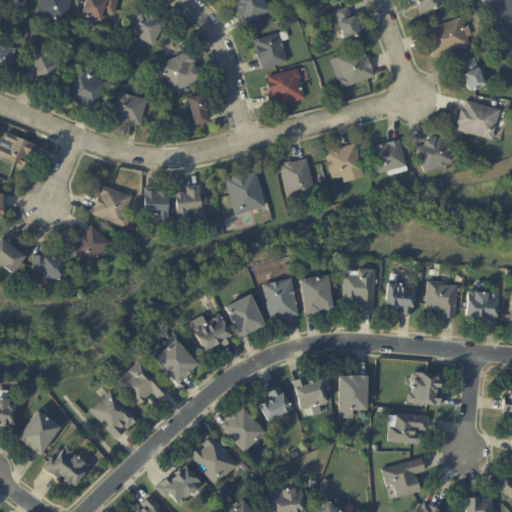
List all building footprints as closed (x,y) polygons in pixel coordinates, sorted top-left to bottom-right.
[(72,0),(65,24),(45,18),(44,19),(36,17),(40,0),(72,0)] [(110,0),(117,2),(113,16),(104,13),(101,23),(97,22),(96,24),(89,22),(89,20),(82,18),(87,0),(110,0)] [(263,0),(271,13),(248,26),(243,16),(242,17),(235,6),(237,5),(234,0),(263,0)] [(439,0),(441,5),(427,11),(427,12),(419,15),(414,1),(412,2),(411,0),(439,0)] [(157,17),(156,18),(166,24),(153,47),(126,32),(139,9),(150,15),(150,14),(157,17)] [(347,9),(352,20),(355,19),(362,36),(358,38),(359,39),(355,41),(355,39),(346,42),(345,41),(342,36),(343,35),(335,13),(347,9)] [(431,51),(429,47),(432,46),(426,31),(460,19),(463,27),(468,25),(472,35),(467,37),(470,44),(433,57),(431,51)] [(28,21),(34,23),(31,31),(26,29),(28,21)] [(279,67),(264,71),(260,60),(259,61),(257,55),(258,55),(255,42),(287,32),(289,41),(282,43),(288,64),(279,67)] [(0,48),(7,50),(15,52),(9,76),(0,73),(0,48)] [(368,60),(375,78),(343,91),(340,81),(338,82),(330,62),(365,49),(368,60)] [(34,87),(24,83),(37,51),(56,59),(57,57),(66,61),(51,95),(34,87)] [(195,61),(197,63),(194,65),(202,81),(187,88),(190,93),(182,97),(180,91),(171,95),(166,86),(159,89),(152,75),(160,71),(159,68),(191,52),(195,61)] [(466,84),(463,74),(464,73),(460,63),(473,59),(477,69),(478,68),(478,69),(482,68),(484,74),(481,75),(482,80),(483,79),(485,84),(484,86),(469,91),(466,84)] [(93,111),(68,100),(79,73),(85,76),(88,68),(98,71),(95,80),(106,85),(95,112),(93,111)] [(301,84),(305,100),(272,110),(269,97),(273,96),(272,92),(270,92),(268,86),(270,86),(268,79),(298,71),(299,72),(301,79),(300,81),(301,84)] [(147,102),(141,127),(130,125),(129,126),(121,125),(122,123),(111,120),(117,95),(147,102)] [(207,110),(208,112),(206,113),(208,124),(195,127),(188,100),(204,96),(207,110)] [(501,112),(493,141),(459,131),(461,125),(459,124),(462,111),(464,111),(467,102),(501,112)] [(34,148),(30,159),(26,157),(25,160),(27,161),(24,169),(0,158),(0,147),(10,151),(12,146),(4,142),(7,135),(35,146),(34,148)] [(442,138),(452,161),(425,173),(414,149),(425,145),(424,143),(435,137),(437,140),(442,138)] [(387,144),(400,140),(409,170),(390,175),(389,170),(378,174),(371,148),(387,144)] [(326,154),(332,152),(332,151),(341,149),(341,150),(344,150),(343,148),(356,145),(364,178),(344,183),(343,176),(333,179),(326,154)] [(312,194),(307,195),(307,193),(301,195),(302,198),(290,201),(281,166),(286,165),(285,163),(291,161),(291,163),(308,159),(316,193),(312,194)] [(264,209),(236,217),(226,183),(233,181),(233,179),(246,175),(246,178),(256,175),(266,209),(264,209)] [(126,197),(132,199),(124,218),(128,220),(124,229),(92,216),(99,197),(101,198),(105,188),(126,197)] [(201,201),(203,221),(196,222),(195,213),(188,213),(189,224),(179,225),(176,195),(184,194),(184,197),(188,196),(187,189),(200,188),(201,201)] [(146,190),(158,190),(157,196),(160,196),(160,194),(169,194),(168,222),(160,222),(160,216),(144,216),(146,190)] [(110,246),(90,267),(71,249),(92,228),(110,246)] [(0,240),(1,241),(23,259),(11,275),(0,266),(0,240)] [(46,261),(64,261),(64,283),(55,283),(55,285),(48,285),(48,283),(45,283),(45,274),(33,274),(33,258),(44,258),(44,261),(46,261)] [(375,280),(373,311),(360,311),(361,299),(357,299),(357,301),(344,300),(345,276),(359,277),(359,269),(376,270),(375,280)] [(316,312),(315,313),(309,314),(309,313),(305,314),(300,280),(328,276),(333,308),(331,308),(330,310),(325,311),(324,310),(322,310),(322,311),(318,311),(319,312),(316,312)] [(296,316),(270,322),(263,285),(291,280),(298,316),(296,316)] [(457,286),(455,319),(442,318),(442,311),(426,310),(427,282),(442,283),(442,286),(451,287),(451,286),(457,286)] [(389,284),(396,284),(396,285),(415,286),(413,308),(412,308),(411,315),(399,314),(399,309),(392,309),(392,306),(386,306),(387,284),(389,284)] [(491,292),(498,292),(498,295),(499,295),(498,318),(495,318),(495,323),(484,323),(485,317),(480,317),(479,320),(472,320),(472,317),(467,317),(468,291),(475,292),(475,293),(489,294),(490,292),(491,292)] [(265,326),(240,338),(225,308),(250,296),(265,326)] [(218,316),(219,318),(220,318),(233,343),(221,349),(218,345),(204,352),(193,330),(198,327),(199,328),(212,322),(211,320),(218,316)] [(190,374),(178,385),(155,360),(175,341),(198,365),(192,371),(193,372),(190,374)] [(162,385),(169,391),(159,400),(152,393),(140,404),(119,381),(141,361),(162,385)] [(440,375),(440,380),(443,381),(442,388),(438,388),(438,394),(442,394),(441,406),(408,404),(409,394),(414,394),(415,381),(412,381),(413,373),(440,375)] [(338,405),(339,377),(347,377),(347,376),(367,376),(366,410),(352,410),(352,418),(338,418),(338,405)] [(327,404),(319,405),(322,414),(315,416),(312,407),(301,410),(293,382),(305,379),(307,385),(310,385),(309,382),(316,380),(316,383),(322,381),(328,403),(327,404)] [(283,394),(292,410),(269,423),(260,406),(271,400),(268,394),(279,388),(283,394)] [(123,427),(122,428),(126,432),(116,440),(107,429),(110,426),(105,421),(101,424),(89,411),(112,390),(123,402),(120,405),(127,413),(130,410),(138,419),(127,429),(124,426),(123,427)] [(14,425),(9,424),(8,427),(1,426),(1,424),(0,423),(0,391),(11,392),(9,406),(16,406),(14,425)] [(511,412),(503,411),(504,399),(510,399),(511,391),(511,412)] [(265,434),(244,453),(221,427),(236,414),(237,415),(243,409),(265,434)] [(41,414),(61,427),(41,455),(39,453),(38,454),(33,451),(34,450),(32,448),(31,449),(26,445),(26,444),(19,439),(38,412),(41,414)] [(429,420),(428,431),(416,431),(416,435),(421,435),(421,444),(389,443),(390,416),(429,417),(429,420)] [(222,480),(217,486),(205,474),(208,471),(202,464),(199,466),(190,457),(201,447),(204,450),(206,448),(203,445),(212,437),(222,447),(219,450),(224,456),(227,453),(239,465),(222,480)] [(78,458),(90,465),(76,486),(72,484),(70,486),(64,482),(66,478),(62,475),(59,480),(43,469),(50,458),(56,462),(64,449),(65,450),(67,446),(74,451),(72,454),(78,458)] [(288,456),(297,452),(299,457),(290,461),(288,456)] [(422,461),(425,472),(413,475),(414,478),(416,478),(420,492),(397,498),(393,484),(386,486),(382,470),(421,459),(422,461)] [(199,491),(187,502),(188,503),(182,509),(170,496),(165,500),(155,488),(160,485),(160,486),(169,478),(172,481),(187,468),(203,487),(199,491)] [(511,499),(498,489),(505,478),(511,482),(511,499)] [(273,511),(270,490),(278,489),(278,491),(301,487),(305,511),(273,511)] [(132,511),(139,506),(142,509),(144,508),(141,505),(151,496),(160,507),(157,509),(159,511),(132,511)] [(466,511),(466,499),(483,499),(483,500),(491,500),(491,511),(466,511)] [(231,511),(243,502),(251,511),(231,511)] [(320,511),(328,502),(341,511),(320,511)]
